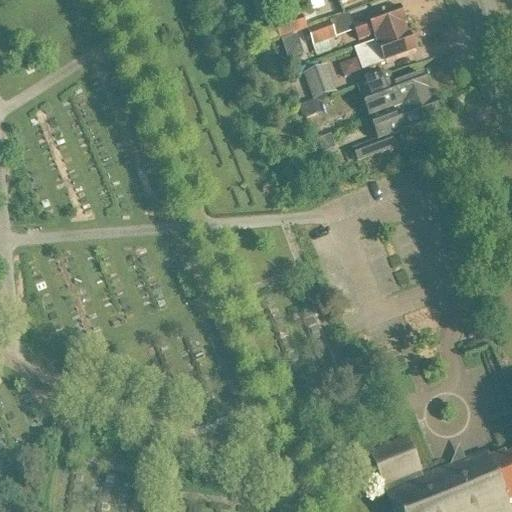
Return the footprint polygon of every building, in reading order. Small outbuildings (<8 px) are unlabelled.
[(336,0),(340,9),(362,0),(336,0)] [(377,45),(406,34),(404,29),(405,29),(399,12),(368,23),(369,24),(353,29),(359,44),(374,39),(377,45)] [(275,29),(280,42),(307,33),(302,19),(275,29)] [(330,26),(308,34),(317,58),(331,53),(328,44),(336,41),(330,26)] [(408,39),(406,34),(377,45),(379,50),(357,59),(363,75),(415,55),(409,39),(408,39)] [(361,76),(356,62),(339,69),(344,82),(361,76)] [(337,96),(327,69),(319,72),(317,66),(292,75),(294,80),(303,77),(313,104),(337,96)] [(390,78),(356,91),(368,123),(431,99),(429,94),(430,94),(424,77),(394,89),(390,78)] [(431,99),(368,123),(376,144),(354,152),(359,163),(394,150),(390,139),(440,120),(434,104),(432,104),(431,99)] [(304,108),(301,109),(305,122),(309,120),(320,116),(316,104),(304,108)] [(376,272),(384,296),(400,291),(393,267),(376,272)] [(453,463),(449,473),(421,484),(405,443),(368,458),(389,511),(505,511),(506,511),(511,508),(511,460),(504,464),(503,460),(487,466),(485,459),(464,467),(453,463)]
